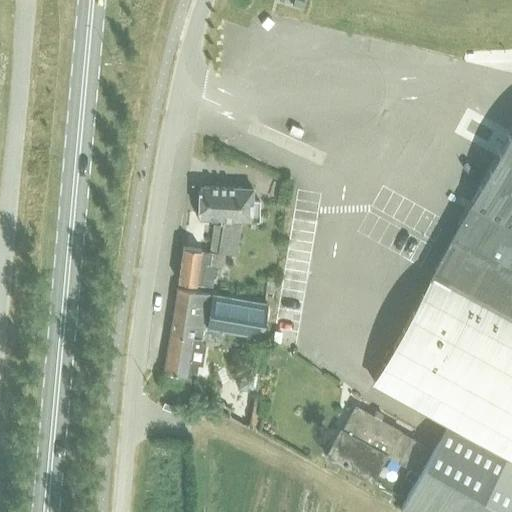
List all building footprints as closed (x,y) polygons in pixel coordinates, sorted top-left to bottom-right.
[(292,124),(288,131),(300,136),(303,129),(292,124)] [(511,127),(470,205),(511,228),(511,127)] [(240,225),(239,225),(230,224),(231,219),(258,220),(259,203),(251,202),(252,188),(199,186),(196,218),(212,219),(208,249),(182,245),(182,247),(224,253),(235,255),(240,225)] [(511,228),(470,205),(430,277),(511,321),(511,228)] [(224,253),(182,247),(177,281),(211,286),(214,265),(222,266),(224,253)] [(511,321),(430,277),(372,382),(436,417),(444,422),(511,458),(511,321)] [(168,341),(163,371),(193,376),(195,364),(201,365),(205,343),(199,342),(199,339),(201,339),(202,329),(207,330),(208,322),(261,332),(267,301),(259,300),(216,294),(176,287),(168,341)] [(339,430),(324,456),(369,482),(385,455),(416,473),(429,450),(358,410),(344,433),(339,430)] [(416,473),(397,508),(404,511),(511,511),(511,458),(444,422),(429,450),(416,473)]
